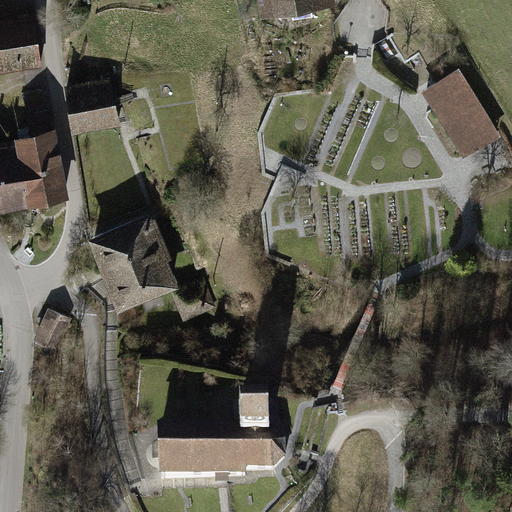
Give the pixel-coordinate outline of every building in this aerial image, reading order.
[(328,0),(265,0),(267,11),(292,7),(294,17),(312,14),(310,4),(328,1),(328,0)] [(34,17),(0,21),(0,68),(41,62),(34,17)] [(459,68),(427,88),(466,151),(498,131),(459,68)] [(108,79),(67,85),(73,130),(119,122),(108,79)] [(21,146),(23,157),(57,150),(51,120),(49,110),(34,113),(36,122),(38,133),(19,137),(21,146)] [(17,132),(0,134),(0,147),(21,146),(19,137),(17,132)] [(23,157),(21,146),(0,147),(0,197),(1,204),(31,199),(23,157)] [(23,157),(31,199),(66,192),(57,150),(23,157)] [(146,216),(95,236),(121,302),(173,282),(151,228),(156,226),(152,216),(147,218),(146,216)] [(176,291),(185,314),(212,304),(202,280),(176,291)] [(68,317),(50,309),(37,336),(55,345),(68,317)] [(240,427),(160,429),(162,478),(246,475),(246,470),(274,469),(285,457),(284,442),(272,431),(270,431),(268,406),(240,407),(240,427)]
